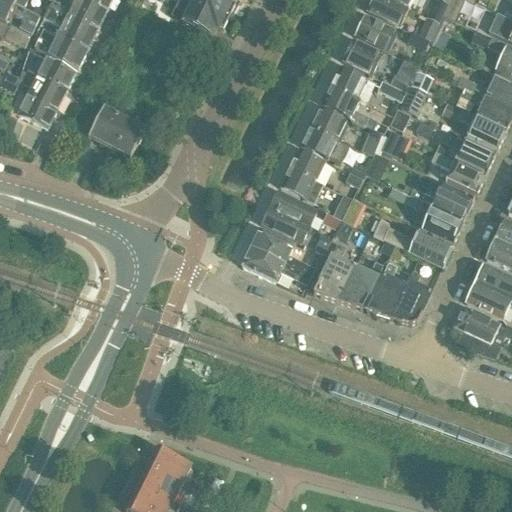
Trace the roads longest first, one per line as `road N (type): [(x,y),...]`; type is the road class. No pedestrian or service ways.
road 1 (residential): [(223,292),(364,0)]
road 2 (tertiary): [(21,511),(119,316),(140,251)]
road 3 (residential): [(140,251),(271,0)]
road 4 (residential): [(420,361),(511,167)]
road 5 (residential): [(420,361),(223,292)]
road 6 (tertiary): [(140,251),(112,233),(0,194)]
